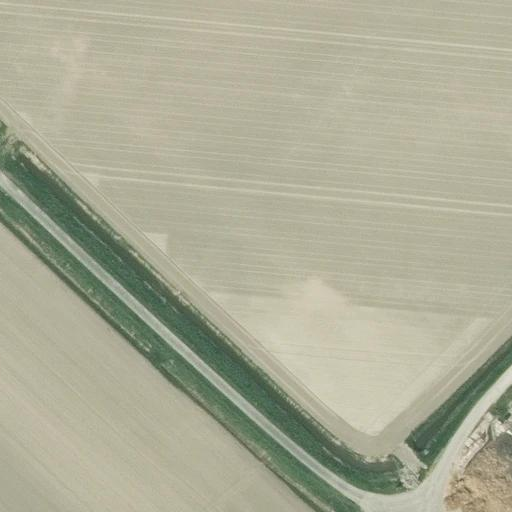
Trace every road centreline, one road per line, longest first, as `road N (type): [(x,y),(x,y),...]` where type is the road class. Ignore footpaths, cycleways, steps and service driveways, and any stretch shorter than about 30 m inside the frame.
road 1 (unclassified): [(382,511),(340,490),(0,176)]
road 2 (unclassified): [(424,511),(454,442),(511,372)]
